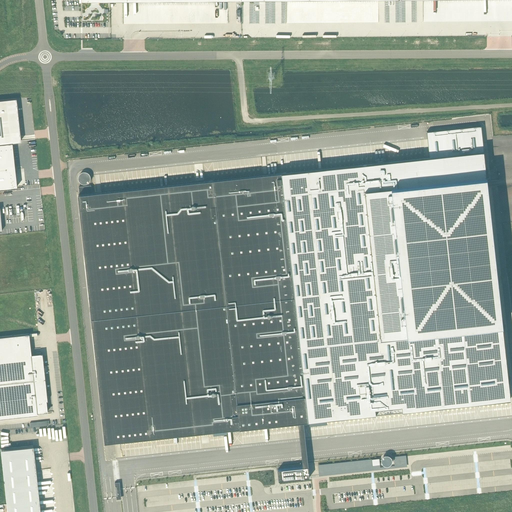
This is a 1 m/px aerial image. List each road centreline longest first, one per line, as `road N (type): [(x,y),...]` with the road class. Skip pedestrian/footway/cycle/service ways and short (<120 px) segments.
road 1 (unclassified): [(51,119),(94,511)]
road 2 (unclassified): [(238,55),(247,120),(511,105)]
road 3 (tertiary): [(238,55),(511,53)]
road 4 (tertiary): [(45,56),(238,55)]
